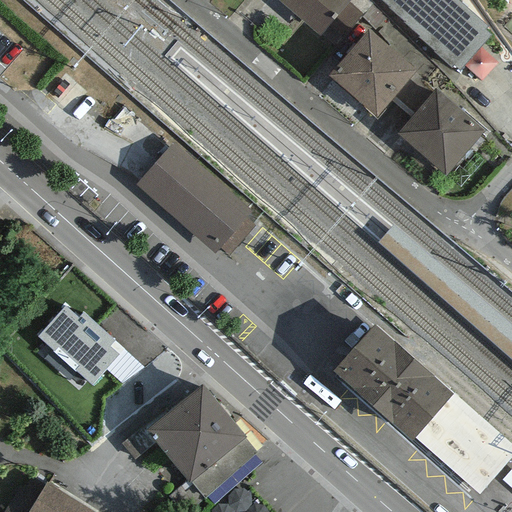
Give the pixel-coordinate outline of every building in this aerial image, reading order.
[(276,0),(334,49),(364,14),(349,2),(347,0),(276,0)] [(418,37),(451,68),(453,65),(459,70),(463,65),(479,47),(490,35),(484,30),(487,26),(457,0),(380,0),(419,36),(418,37)] [(416,72),(369,29),(328,76),(376,119),(416,72)] [(497,63),(479,47),(463,65),(480,81),(497,63)] [(396,134),(421,155),(460,111),(435,89),(396,134)] [(484,132),(460,111),(421,155),(444,176),(484,132)] [(252,212),(174,142),(135,185),(214,253),(220,248),(246,218),(252,212)] [(255,226),(246,218),(220,248),(229,256),(255,226)] [(376,243),(511,361),(511,324),(393,224),(376,243)] [(105,369),(118,355),(108,346),(114,340),(83,313),(78,319),(64,307),(38,337),(53,351),(52,352),(74,372),(75,371),(91,385),(105,369)] [(374,325),(332,371),(412,440),(414,438),(452,394),(374,325)] [(105,369),(121,384),(143,367),(114,340),(108,346),(118,355),(105,369)] [(246,438),(201,384),(146,430),(188,483),(190,482),(244,439),(246,438)] [(511,455),(511,444),(452,394),(414,438),(479,494),(511,455)] [(256,453),(244,439),(190,482),(204,499),(256,453)] [(511,488),(511,468),(502,480),(511,488)] [(215,503),(221,511),(269,511),(245,480),(215,503)] [(93,511),(46,482),(27,511),(93,511)]
